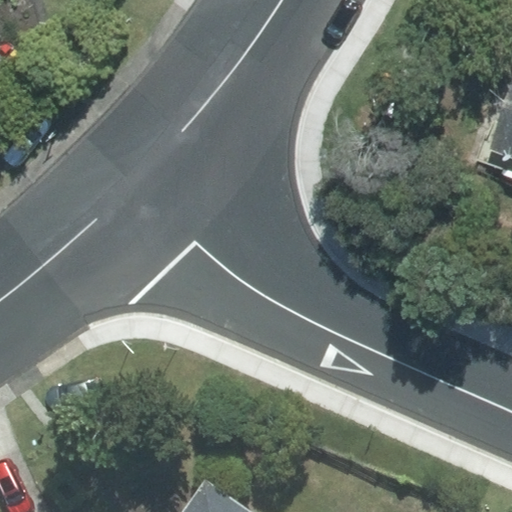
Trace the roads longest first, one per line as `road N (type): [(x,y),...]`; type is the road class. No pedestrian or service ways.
road 1 (residential): [(511,412),(268,300),(196,245),(137,184)]
road 2 (tertiary): [(137,184),(282,0)]
road 3 (tertiary): [(0,299),(137,184)]
